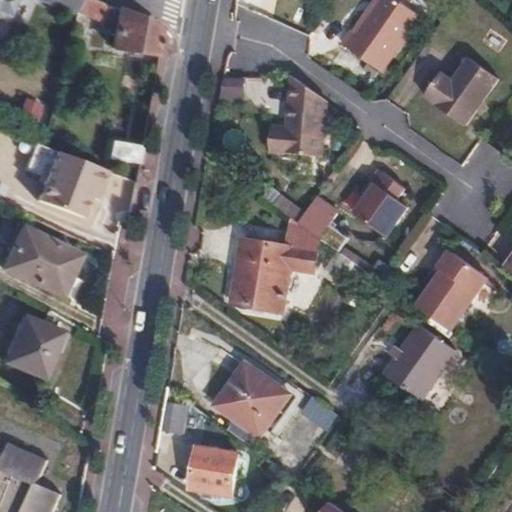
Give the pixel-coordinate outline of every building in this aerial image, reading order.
[(0,0),(0,19),(8,22),(16,2),(11,0),(0,0)] [(56,6),(77,14),(80,0),(33,0),(54,8),(56,6)] [(91,0),(80,0),(77,14),(109,25),(114,9),(91,0)] [(350,31),(340,45),(380,73),(419,18),(392,0),(377,0),(354,33),(350,31)] [(114,48),(158,57),(163,33),(148,22),(120,11),(114,48)] [(443,74),(425,98),(465,127),(499,79),(470,59),(454,81),(443,74)] [(222,77),(221,101),(246,102),(246,78),(222,77)] [(327,101),(294,78),(286,130),(282,130),(279,152),(320,157),(327,101)] [(279,152),(282,130),(276,129),(273,151),(279,152)] [(111,158),(140,164),(143,145),(114,140),(111,158)] [(108,173),(35,145),(25,171),(47,179),(38,202),(83,219),(91,199),(94,200),(98,190),(101,192),(108,173)] [(380,170),(371,182),(376,185),(367,197),(355,213),(388,237),(409,207),(399,199),(407,189),(380,170)] [(376,185),(371,182),(363,193),(367,197),(376,185)] [(317,200),(300,224),(321,239),(338,215),(317,200)] [(245,241),(234,304),(283,314),(292,269),(317,272),(322,240),(321,239),(300,224),(293,219),(288,249),(245,241)] [(340,252),(347,238),(330,229),(323,242),(340,252)] [(77,258),(20,230),(2,271),(59,298),(77,258)] [(418,307),(453,332),(490,279),(450,252),(438,268),(443,272),(439,278),(418,307)] [(345,275),(364,288),(370,279),(338,257),(324,275),(337,285),(345,275)] [(443,272),(438,268),(434,274),(439,278),(443,272)] [(39,326),(22,371),(65,389),(74,368),(70,366),(79,344),(39,326)] [(421,326),(386,377),(422,402),(457,352),(421,326)] [(220,405),(263,436),(292,395),(248,364),(220,405)] [(330,430),(340,416),(314,398),(304,412),(330,430)] [(163,432),(186,434),(189,406),(166,404),(163,432)] [(11,446),(6,457),(17,462),(23,452),(11,446)] [(199,449),(192,491),(231,498),(238,456),(199,449)] [(17,462),(6,457),(0,454),(0,511),(54,511),(61,498),(37,487),(47,463),(23,452),(17,462)]
